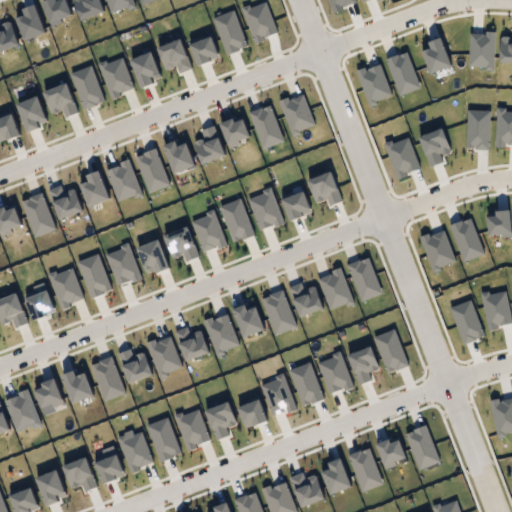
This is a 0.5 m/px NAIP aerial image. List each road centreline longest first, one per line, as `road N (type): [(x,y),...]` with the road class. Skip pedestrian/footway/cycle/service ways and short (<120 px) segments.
road 1 (residential): [(494,511),(299,0)]
road 2 (residential): [(511,173),(471,178),(0,360)]
road 3 (residential): [(0,167),(435,0)]
road 4 (residential): [(105,511),(511,356)]
